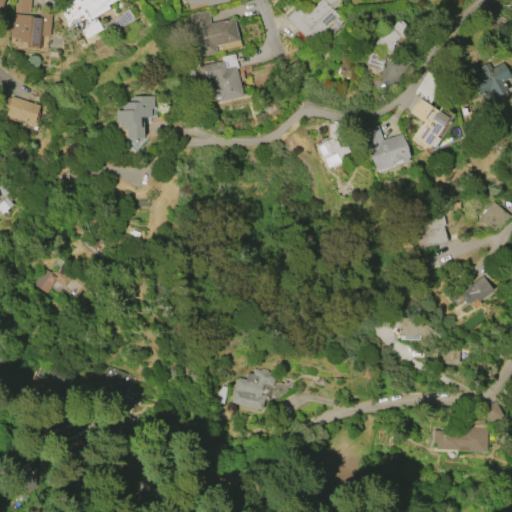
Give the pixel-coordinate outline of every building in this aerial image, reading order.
[(13,12),(14,0),(29,0),(29,13),(13,12)] [(114,0),(106,5),(108,8),(91,17),(93,19),(95,18),(101,29),(85,38),(76,22),(75,23),(76,25),(68,30),(66,26),(64,18),(60,10),(62,9),(60,5),(68,0),(114,0)] [(185,0),(187,9),(228,1),(227,0),(185,0)] [(307,41),(285,18),(293,10),(295,11),(300,7),(305,12),(317,0),(322,0),(338,16),(317,36),(315,34),(307,41)] [(232,18),(237,41),(213,46),(215,52),(197,56),(188,15),(206,11),(209,23),(232,18)] [(8,37),(11,14),(38,17),(39,12),(50,13),(48,36),(41,35),(39,48),(26,47),(26,43),(16,42),(17,38),(8,37)] [(385,55),(374,43),(398,19),(407,27),(405,28),(412,35),(405,41),(400,35),(393,42),(394,43),(391,46),(393,47),(385,55)] [(380,70),(365,65),(370,52),(385,57),(380,70)] [(233,54),(236,68),(234,68),(241,97),(219,101),(218,97),(210,98),(208,86),(213,85),(212,78),(199,81),(196,67),(221,61),(220,57),(233,54)] [(507,89),(493,97),(489,88),(479,94),(471,80),(483,74),(479,67),(488,61),(492,67),(501,62),(510,77),(502,81),(507,89)] [(32,124),(5,115),(11,96),(39,105),(32,124)] [(153,96),(153,108),(150,108),(150,116),(139,117),(139,121),(142,121),(142,137),(134,145),(125,137),(125,128),(122,129),(122,122),(115,122),(115,111),(121,110),(121,102),(132,102),(132,96),(153,96)] [(412,138),(422,122),(408,112),(418,97),(448,118),(427,148),(412,138)] [(360,129),(377,124),(382,140),(401,133),(408,157),(398,160),(397,157),(391,159),(392,164),(375,170),(369,149),(367,150),(360,129)] [(326,168),(315,146),(332,138),(337,147),(341,146),(346,158),(326,168)] [(14,198),(9,201),(12,204),(1,214),(0,213),(0,185),(6,183),(10,192),(9,192),(14,198)] [(492,201),(509,216),(498,228),(495,226),(492,231),(478,219),(481,214),(480,213),(484,208),(485,210),(492,201)] [(445,241),(427,245),(426,241),(418,243),(413,221),(415,220),(415,219),(439,214),(439,215),(442,215),(444,225),(442,225),(445,241)] [(32,284),(43,267),(50,272),(54,266),(51,264),(57,256),(63,260),(60,264),(65,268),(68,264),(85,276),(78,285),(69,279),(64,286),(54,279),(45,292),(32,284)] [(480,276),(491,290),(476,302),(473,299),(467,304),(458,293),(480,276)] [(398,336),(398,317),(432,318),(432,337),(398,336)] [(457,346),(430,346),(431,363),(457,362),(457,346)] [(133,399),(128,411),(118,407),(120,402),(100,393),(107,376),(103,374),(107,365),(130,375),(127,383),(129,384),(124,395),(133,399)] [(230,403),(235,379),(237,379),(238,378),(245,379),(246,373),(252,374),(253,368),(260,370),(260,368),(275,372),(271,386),(261,384),(259,395),(265,397),(262,410),(230,403)] [(494,401),(501,415),(489,422),(481,408),(494,401)] [(432,442),(433,430),(451,431),(451,427),(485,428),(485,452),(466,452),(466,451),(456,451),(456,450),(435,449),(435,442),(432,442)]
